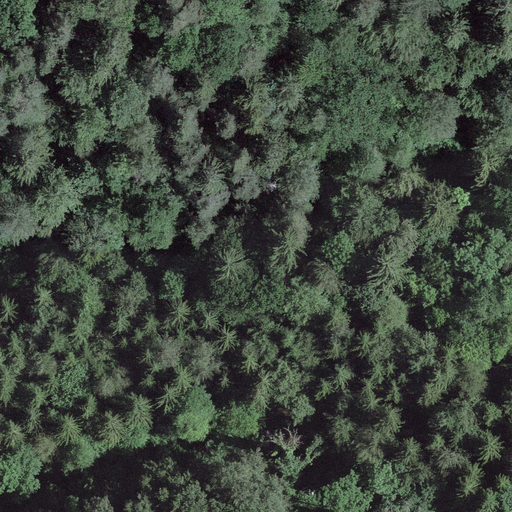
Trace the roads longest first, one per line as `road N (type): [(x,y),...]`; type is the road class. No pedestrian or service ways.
road 1 (track): [(0,295),(89,293),(262,325),(344,322),(511,372)]
road 2 (track): [(511,113),(445,83),(239,57),(54,0)]
